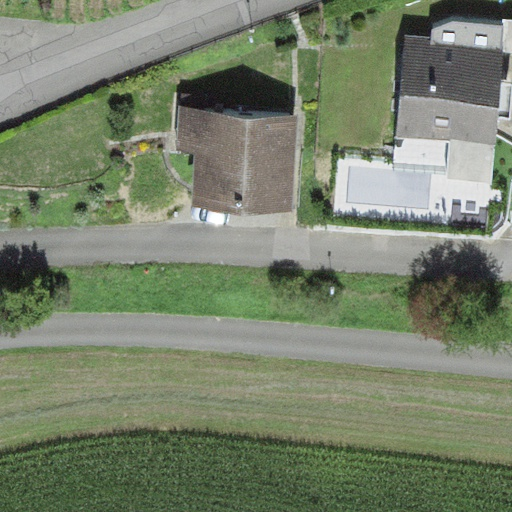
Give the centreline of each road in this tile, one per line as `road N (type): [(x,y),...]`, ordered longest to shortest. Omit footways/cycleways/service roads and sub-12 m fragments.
road 1 (track): [(0,336),(172,332),(511,364)]
road 2 (residential): [(511,263),(151,245),(0,255)]
road 3 (residential): [(250,0),(0,102)]
